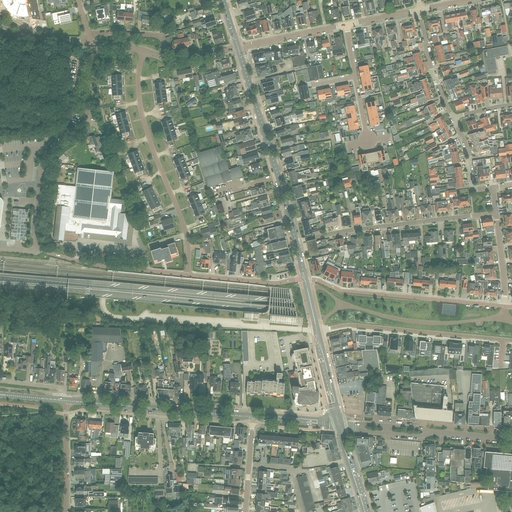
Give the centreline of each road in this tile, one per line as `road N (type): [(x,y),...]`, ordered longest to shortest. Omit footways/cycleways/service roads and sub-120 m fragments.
road 1 (primary): [(511,326),(0,278)]
road 2 (primary): [(0,285),(511,332)]
road 3 (residential): [(188,275),(184,228),(140,111),(143,51)]
road 4 (unclassified): [(95,44),(85,120),(42,165),(37,246)]
road 5 (secondary): [(295,241),(237,47)]
road 6 (residential): [(295,241),(495,212)]
road 7 (residential): [(504,306),(344,291),(305,278)]
road 8 (residential): [(511,340),(354,325),(317,331)]
road 9 (tertiary): [(251,416),(66,400)]
